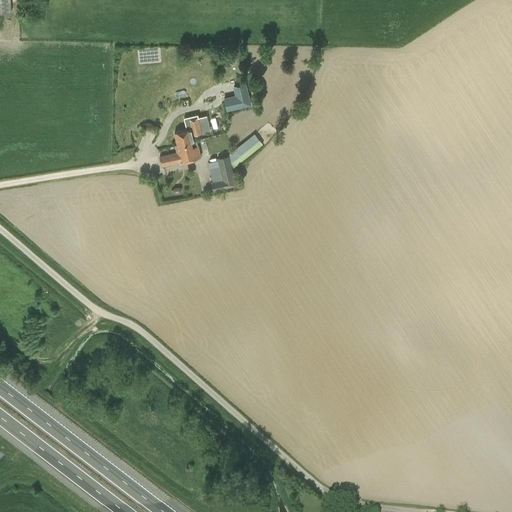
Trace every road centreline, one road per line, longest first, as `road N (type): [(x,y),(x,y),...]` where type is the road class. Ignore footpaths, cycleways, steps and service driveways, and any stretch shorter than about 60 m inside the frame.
road 1 (unclassified): [(418,511),(322,489),(142,331),(91,306),(0,229)]
road 2 (motorway): [(162,511),(0,387)]
road 3 (motorway): [(0,417),(123,511)]
